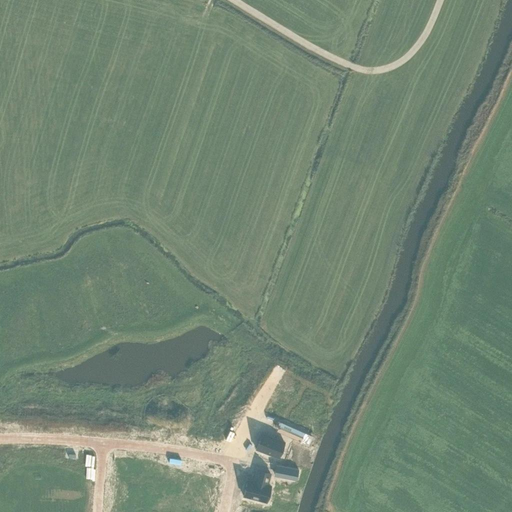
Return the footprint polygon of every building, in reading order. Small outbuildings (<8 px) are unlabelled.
[(239,356),(229,356),(230,375),(243,374),(248,374),(248,355),(239,355),(239,356)] [(38,395),(29,395),(29,413),(42,413),(42,412),(47,412),(47,393),(38,393),(38,395)] [(219,394),(210,394),(210,413),(223,413),(223,412),(228,412),(228,393),(219,393),(219,394)] [(87,398),(77,399),(78,417),(91,417),(91,416),(96,416),(96,397),(87,397),(87,398)] [(131,402),(122,403),(122,421),(135,421),(135,420),(140,420),(140,401),(131,401),(131,402)] [(175,406),(166,406),(166,425),(179,425),(179,424),(184,424),(184,405),(175,405),(175,406)] [(303,432),(280,422),(277,430),(300,441),(303,432)] [(262,432),(255,448),(278,456),(284,441),(262,432)] [(298,469),(276,465),(274,474),(296,478),(298,469)] [(269,472),(256,469),(253,481),(247,479),(242,495),(266,501),(270,485),(266,484),(269,472)] [(118,473),(118,485),(136,486),(137,474),(118,473)] [(199,473),(196,487),(215,490),(218,477),(199,473)] [(117,492),(117,496),(135,497),(136,486),(118,485),(117,489),(117,492)] [(196,487),(194,501),(213,505),(215,490),(196,487)] [(116,503),(116,507),(134,509),(135,497),(117,496),(116,500),(116,503)]
